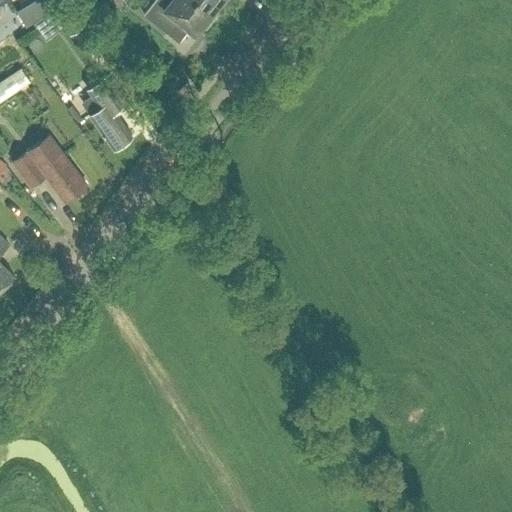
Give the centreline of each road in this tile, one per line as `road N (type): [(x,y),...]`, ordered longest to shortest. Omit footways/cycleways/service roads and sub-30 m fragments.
road 1 (tertiary): [(0,377),(303,0)]
road 2 (track): [(399,511),(183,150)]
